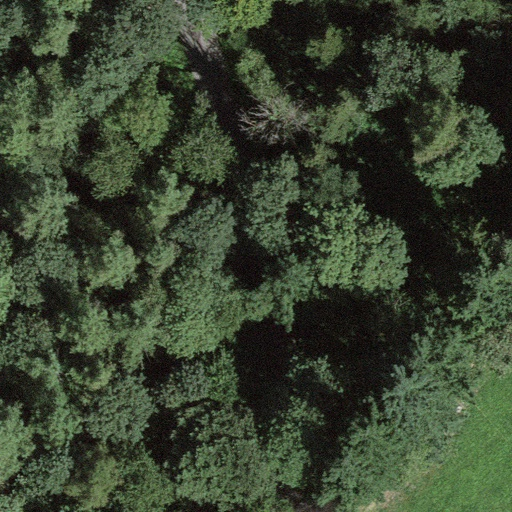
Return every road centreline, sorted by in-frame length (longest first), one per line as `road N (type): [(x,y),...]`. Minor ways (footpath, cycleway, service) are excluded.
road 1 (unclassified): [(173,0),(224,142),(245,229),(269,511)]
road 2 (track): [(328,511),(405,457),(511,336)]
